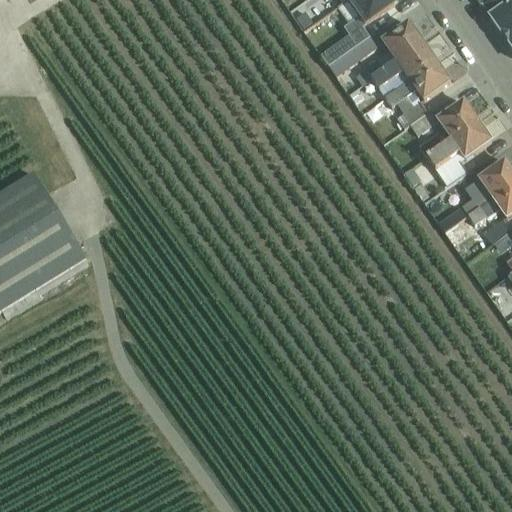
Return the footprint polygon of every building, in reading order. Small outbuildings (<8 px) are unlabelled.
[(392,0),(354,0),(343,8),(338,11),(349,27),(344,31),(350,39),(321,58),(328,68),(370,39),(363,31),(398,7),(392,0)] [(511,0),(495,0),(480,8),(480,9),(483,7),(491,19),(489,20),(502,37),(503,36),(510,46),(508,47),(511,52),(511,0)] [(372,82),(424,46),(409,25),(381,45),(389,56),(357,80),(363,89),(372,82)] [(370,39),(328,68),(337,81),(382,50),(373,38),(370,39)] [(424,46),(372,82),(385,102),(438,65),(424,46)] [(438,65),(385,102),(363,118),(368,125),(381,116),(382,117),(397,108),(403,117),(397,122),(405,133),(411,129),(428,117),(420,106),(453,86),(438,65)] [(428,161),(480,125),(465,104),(436,124),(445,136),(421,152),(428,161)] [(428,117),(411,129),(418,140),(435,127),(428,117)] [(480,125),(428,161),(448,190),(468,176),(461,166),(464,164),(466,166),(494,145),(480,125)] [(413,180),(425,174),(417,160),(405,167),(413,180)] [(468,220),(511,189),(511,174),(505,165),(465,193),(472,204),(462,211),(468,220)] [(394,177),(405,188),(413,180),(402,169),(394,177)] [(34,178),(0,199),(0,319),(88,264),(34,178)] [(511,190),(458,227),(446,236),(453,246),(487,221),(488,222),(500,214),(506,223),(511,218),(511,190)] [(511,235),(504,224),(485,237),(492,247),(503,240),(510,251),(511,249),(511,235)] [(487,294),(486,295),(497,308),(507,300),(497,287),(487,294)]
